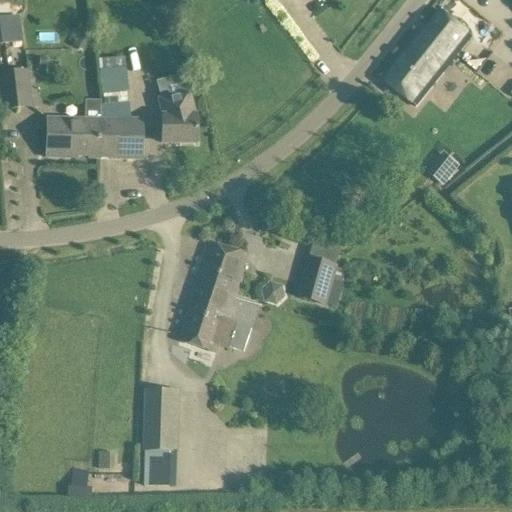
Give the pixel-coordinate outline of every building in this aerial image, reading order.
[(400,59),(383,81),(416,107),(444,72),(441,69),(448,61),(451,64),(473,38),(440,11),(429,25),(421,34),(403,56),(400,59)] [(0,42),(23,40),(20,18),(0,19),(0,42)] [(85,51),(93,39),(81,32),(73,44),(85,51)] [(0,73),(4,110),(33,107),(29,69),(0,71),(0,73)] [(196,117),(194,117),(188,93),(159,101),(163,117),(161,117),(162,143),(196,143),(196,117)] [(99,159),(100,120),(47,119),(47,138),(46,158),(77,159),(77,157),(88,157),(88,159),(99,159)] [(142,133),(142,121),(142,120),(100,120),(99,159),(141,160),(142,133)] [(341,161),(323,178),(347,202),(333,216),(344,227),(378,192),(367,181),(364,184),(341,161)] [(235,298),(241,274),(247,255),(212,246),(207,262),(209,263),(205,273),(203,272),(199,286),(235,298)] [(310,260),(299,298),(326,306),(337,267),(336,267),(310,260)] [(283,287),(272,284),(263,292),(266,303),(277,307),(286,298),(283,287)] [(227,321),(235,298),(199,286),(181,338),(217,350),(218,346),(228,349),(229,346),(243,350),(251,328),(237,324),(227,321)] [(180,454),(182,391),(146,390),(144,451),(180,454)] [(102,469),(117,469),(116,452),(102,453),(102,469)] [(95,496),(95,486),(74,485),(73,495),(95,496)]
